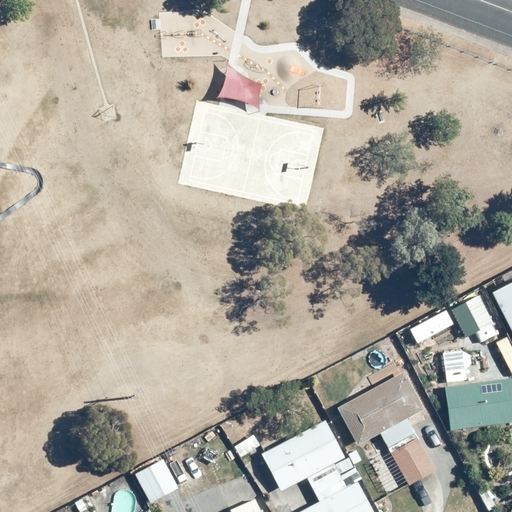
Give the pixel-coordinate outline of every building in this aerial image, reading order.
[(511,279),(490,291),(511,334),(511,279)] [(463,372),(463,352),(442,352),(442,372),(463,372)] [(407,418),(424,409),(404,371),(375,386),(336,407),(356,446),(378,434),(386,449),(388,453),(405,486),(437,469),(417,432),(415,434),(407,418)] [(511,421),(511,376),(442,386),(448,430),(511,421)] [(371,511),(325,420),(260,453),(252,457),(261,475),(269,471),(279,491),(306,478),(319,503),(301,511),(371,511)] [(260,445),(252,433),(233,446),(240,458),(260,445)] [(149,502),(177,488),(190,482),(180,462),(167,469),(162,458),(134,473),(149,502)]
